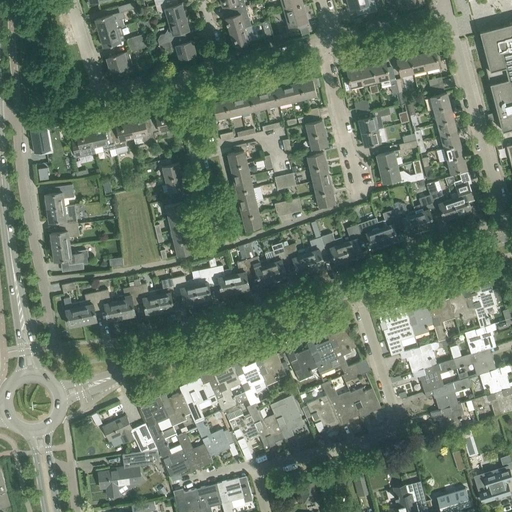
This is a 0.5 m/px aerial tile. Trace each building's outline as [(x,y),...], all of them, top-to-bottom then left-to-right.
[(176,0),(170,0),(155,4),(158,13),(166,10),(169,20),(186,16),(182,3),(178,4),(176,0)] [(220,0),(222,6),(228,4),(229,10),(225,11),(225,12),(229,10),(245,6),(243,0),(220,0)] [(272,0),(281,0),(284,9),(288,8),(303,4),(302,2),(298,3),(297,0),(272,0)] [(351,0),(352,1),(348,2),(350,9),(355,7),(357,14),(370,11),(371,12),(377,10),(374,0),(351,0)] [(386,0),(389,9),(397,7),(394,0),(386,0)] [(95,19),(99,32),(124,25),(122,18),(125,17),(123,11),(136,7),(134,1),(118,6),(120,12),(104,16),(102,16),(102,17),(95,19)] [(288,8),(284,9),(289,25),(285,26),(287,32),(308,26),(306,21),(308,20),(306,14),(302,15),(300,8),(304,7),(303,4),(288,8)] [(245,6),(229,10),(231,16),(226,18),(227,22),(226,22),(227,24),(230,32),(251,25),(245,6)] [(157,39),(159,44),(187,35),(186,30),(189,29),(186,16),(169,20),(170,27),(168,28),(165,33),(160,34),(157,39)] [(262,22),(264,28),(267,38),(273,36),(268,21),(262,22)] [(511,22),(509,23),(510,25),(498,28),(498,26),(480,31),(480,34),(478,35),(478,34),(477,34),(502,131),(511,128),(511,143),(506,145),(511,167),(511,22)] [(124,25),(99,32),(104,46),(110,44),(110,45),(112,44),(112,43),(125,39),(121,26),(124,25)] [(251,25),(230,32),(233,45),(255,39),(251,25)] [(128,38),(129,44),(145,39),(144,33),(128,38)] [(273,35),(275,42),(282,40),(280,33),(273,35)] [(187,35),(159,44),(161,52),(176,48),(179,58),(198,53),(196,53),(193,40),(189,41),(187,35)] [(145,39),(129,44),(131,50),(147,46),(145,39)] [(435,49),(422,53),(426,69),(439,66),(435,49)] [(115,55),(115,54),(113,55),(114,55),(107,57),(111,71),(132,65),(128,51),(115,55)] [(422,53),(410,55),(414,72),(426,69),(422,53)] [(414,72),(410,55),(397,59),(401,75),(414,72)] [(385,61),(373,64),(377,81),(380,80),(382,87),(390,85),(392,93),(396,93),(399,104),(400,104),(401,103),(399,92),(396,79),(390,81),(385,61)] [(373,64),(360,67),(364,84),(377,81),(373,64)] [(364,84),(360,67),(347,70),(351,87),(364,84)] [(441,76),(428,79),(429,86),(443,82),(441,76)] [(313,78),(301,81),(305,98),(317,95),(313,78)] [(402,78),(396,79),(399,92),(405,91),(402,78)] [(301,81),(288,84),(292,101),(305,98),(301,81)] [(443,82),(429,86),(431,92),(444,89),(443,82)] [(371,93),(379,91),(376,83),(369,85),(371,93)] [(288,84),(275,87),(279,104),(292,101),(288,84)] [(279,104),(275,87),(263,90),(267,107),(279,104)] [(267,107),(263,90),(250,93),(254,110),(267,107)] [(431,96),(434,109),(450,105),(447,92),(431,96)] [(250,93),(238,96),(242,113),(254,110),(250,93)] [(238,96),(225,99),(229,116),(242,113),(238,96)] [(212,102),(216,119),(229,116),(225,99),(212,102)] [(354,102),(356,108),(369,105),(367,99),(354,102)] [(369,105),(356,108),(357,114),(370,111),(369,105)] [(450,105),(434,109),(437,121),(453,117),(450,105)] [(306,115),(306,116),(319,113),(317,107),(305,110),(306,115)] [(368,117),(358,119),(361,132),(378,128),(383,127),(381,115),(391,113),(389,107),(376,110),(377,115),(375,115),(368,117)] [(151,118),(150,118),(155,138),(167,136),(166,129),(174,127),(170,112),(156,115),(157,121),(152,122),(151,118)] [(306,122),(309,135),(325,132),(322,119),(320,119),(319,113),(306,116),(307,120),(308,122),(306,122)] [(138,120),(131,121),(134,137),(136,144),(144,142),(143,141),(149,140),(151,141),(154,140),(154,139),(155,138),(150,118),(151,122),(146,123),(144,117),(144,118),(140,119),(140,118),(138,119),(138,120)] [(453,117),(437,121),(441,134),(457,130),(453,117)] [(45,120),(29,123),(35,153),(45,151),(50,150),(47,132),(46,126),(45,120)] [(111,127),(117,153),(128,151),(127,145),(128,145),(126,138),(134,137),(131,121),(116,125),(118,130),(112,131),(111,127)] [(98,129),(90,131),(96,152),(103,150),(104,151),(109,149),(110,155),(117,153),(111,127),(110,127),(111,132),(106,133),(104,127),(100,128),(98,128),(98,129)] [(378,128),(361,132),(364,145),(381,141),(378,128)] [(457,130),(441,134),(444,147),(460,143),(457,130)] [(72,141),(74,151),(76,157),(88,154),(96,152),(90,131),(77,134),(78,140),(72,141)] [(220,134),(221,140),(234,137),(232,131),(220,134)] [(308,149),(320,146),(328,145),(325,132),(309,135),(312,148),(308,149)] [(415,133),(402,136),(404,142),(417,138),(415,133)] [(285,152),(288,152),(291,151),(288,138),(282,139),(285,152)] [(419,145),(418,141),(417,138),(404,142),(399,143),(401,150),(419,145)] [(228,154),(231,166),(247,162),(244,150),(247,149),(246,143),(243,144),(233,146),(235,152),(228,154)] [(460,143),(444,147),(447,160),(464,155),(460,143)] [(320,146),(308,149),(309,155),(307,155),(310,168),(326,164),(323,152),(322,152),(320,146)] [(377,155),(380,168),(397,164),(396,157),(400,156),(399,149),(377,155)] [(269,154),(263,156),(266,168),(273,167),(269,154)] [(464,155),(447,160),(451,173),(467,168),(464,155)] [(163,159),(158,160),(159,167),(163,166),(166,178),(182,175),(179,162),(172,164),(170,157),(163,159)] [(247,162),(231,166),(234,179),(250,175),(247,162)] [(326,164),(310,168),(313,181),(329,177),(326,164)] [(397,164),(380,168),(383,182),(401,178),(405,177),(404,170),(399,171),(397,164)] [(429,165),(424,166),(427,179),(432,177),(429,165)] [(47,167),(38,168),(40,180),(49,179),(47,167)] [(405,177),(401,178),(402,183),(424,178),(422,172),(411,174),(404,170),(405,177)] [(458,192),(451,194),(452,198),(458,214),(458,216),(465,214),(464,212),(471,210),(466,197),(468,196),(468,195),(471,194),(468,183),(471,182),(468,171),(464,172),(460,173),(462,180),(455,182),(456,185),(458,192)] [(293,172),(286,173),(289,186),(296,185),(293,172)] [(286,173),(280,175),(283,188),(289,186),(286,173)] [(182,175),(166,178),(170,197),(183,194),(182,188),(185,187),(182,175)] [(250,175),(234,179),(237,191),(253,187),(250,175)] [(274,176),(276,183),(277,189),(283,188),(280,175),(275,176),(274,176)] [(329,177),(313,181),(316,193),(332,190),(329,177)] [(106,192),(111,191),(108,180),(103,181),(106,192)] [(434,181),(427,183),(435,208),(440,206),(444,219),(458,214),(452,198),(445,200),(442,190),(438,191),(434,181)] [(435,208),(427,183),(426,183),(430,194),(419,198),(421,203),(414,206),(415,210),(416,212),(422,229),(435,224),(429,209),(435,208)] [(45,193),(47,207),(64,205),(63,198),(74,196),(72,184),(58,186),(59,192),(45,193)] [(253,187),(237,191),(240,204),(256,200),(253,187)] [(332,190),(316,193),(319,206),(335,202),(332,190)] [(172,203),(168,204),(165,204),(168,217),(185,213),(182,201),(185,200),(183,194),(170,197),(172,203)] [(299,198),(293,199),(296,212),(302,210),(299,198)] [(293,199),(287,200),(290,213),(296,212),(293,199)] [(256,200),(240,204),(242,216),(259,213),(256,200)] [(287,200),(281,202),(284,214),(290,213),(287,200)] [(422,229),(416,212),(415,210),(408,212),(405,204),(405,205),(404,203),(397,201),(392,203),(399,222),(404,221),(408,233),(422,229)] [(281,202),(274,203),(275,206),(277,216),(284,214),(281,202)] [(64,205),(47,207),(49,221),(63,219),(63,225),(78,223),(76,211),(75,203),(64,205)] [(385,219),(378,221),(386,243),(398,239),(393,224),(399,222),(392,203),(391,203),(393,208),(386,211),(382,212),(385,219)] [(185,213),(168,217),(171,230),(188,226),(185,213)] [(259,213),(242,216),(245,229),(262,225),(259,213)] [(371,218),(358,223),(362,235),(363,237),(368,235),(372,248),(386,243),(378,221),(378,222),(376,217),(371,218)] [(51,232),(53,246),(69,243),(69,236),(79,235),(78,223),(63,225),(64,230),(51,232)] [(357,239),(363,237),(362,235),(358,223),(348,226),(349,227),(347,227),(351,239),(344,242),(349,258),(362,254),(357,239)] [(188,226),(171,230),(174,242),(191,239),(188,226)] [(349,258),(344,242),(342,236),(334,239),(332,232),(321,235),(326,250),(331,248),(336,263),(349,258)] [(313,244),(304,248),(312,269),(312,271),(320,269),(319,266),(325,264),(321,251),(326,250),(321,235),(311,239),(313,244)] [(191,239),(174,242),(177,255),(194,251),(191,239)] [(283,246),(282,241),(272,244),(276,255),(267,258),(269,264),(274,279),(287,275),(283,262),(288,260),(287,255),(283,246)] [(294,242),(287,244),(283,246),(287,255),(288,260),(293,259),(298,273),(312,269),(304,248),(297,250),(294,242)] [(62,244),(53,246),(55,260),(68,258),(69,264),(69,265),(83,263),(88,263),(86,249),(71,251),(70,251),(69,243),(62,244)] [(250,270),(247,258),(243,244),(238,246),(241,257),(241,258),(241,260),(237,262),(238,268),(231,269),(232,274),(233,277),(236,290),(249,287),(246,274),(251,273),(250,270)] [(257,255),(247,258),(250,270),(251,273),(256,271),(261,284),(274,279),(269,264),(267,258),(262,260),(259,261),(257,255)] [(109,258),(110,266),(123,264),(122,256),(109,258)] [(222,265),(211,267),(214,281),(219,280),(222,293),(236,290),(233,277),(232,274),(225,276),(222,265)] [(200,276),(193,278),(193,279),(198,300),(211,298),(208,282),(214,281),(211,267),(199,270),(200,276)] [(185,275),(173,278),(176,291),(181,290),(184,303),(198,300),(193,279),(186,281),(185,275)] [(134,279),(135,285),(138,301),(143,299),(146,314),(160,311),(156,289),(148,291),(147,283),(141,284),(139,278),(134,279)] [(163,288),(156,289),(160,311),(174,308),(171,292),(176,291),(173,278),(161,280),(163,288)] [(468,285),(478,316),(481,327),(490,324),(485,307),(497,304),(497,303),(502,301),(499,291),(494,292),(489,279),(477,283),(479,288),(476,289),(474,283),(468,285)] [(74,281),(62,284),(63,291),(76,288),(74,281)] [(134,301),(138,301),(135,285),(123,288),(124,294),(117,296),(122,318),(136,315),(134,301)] [(464,293),(449,297),(455,317),(462,315),(463,320),(478,316),(468,285),(462,287),(464,293)] [(108,289),(96,291),(99,306),(106,305),(109,320),(122,318),(117,296),(118,300),(111,302),(108,289)] [(86,300),(78,301),(83,323),(97,320),(95,307),(99,306),(96,291),(84,294),(86,300)] [(70,297),(64,298),(70,326),(83,323),(78,301),(71,303),(70,297)] [(426,298),(427,304),(434,324),(439,340),(448,337),(443,320),(455,317),(449,297),(434,302),(432,297),(426,298)] [(411,303),(405,305),(414,335),(429,331),(427,326),(434,324),(427,304),(413,309),(411,303)] [(405,305),(405,304),(393,307),(394,309),(390,310),(390,308),(378,312),(381,322),(385,321),(388,328),(383,330),(391,355),(404,351),(400,340),(414,335),(405,305)] [(481,327),(465,332),(471,353),(477,352),(489,348),(496,346),(491,330),(497,328),(495,322),(490,324),(481,327)] [(348,325),(327,333),(337,357),(338,358),(342,368),(343,368),(345,373),(345,374),(358,368),(356,362),(348,366),(344,354),(351,351),(349,346),(356,343),(348,325)] [(307,342),(318,366),(320,371),(334,365),(331,360),(338,357),(327,333),(327,334),(329,339),(315,345),(312,340),(307,342)] [(439,345),(437,341),(400,352),(402,358),(407,356),(412,372),(431,366),(429,359),(435,357),(432,350),(437,349),(439,345)] [(286,351),(290,360),(299,380),(314,374),(311,369),(318,366),(307,342),(309,348),(295,354),(292,349),(286,351)] [(489,348),(477,352),(471,353),(454,359),(456,368),(473,363),(477,374),(479,374),(496,368),(489,348)] [(259,353),(253,356),(256,361),(264,379),(266,384),(279,379),(278,376),(286,373),(285,370),(289,368),(286,361),(281,363),(281,361),(277,352),(262,359),(259,353)] [(431,366),(412,372),(414,377),(420,375),(424,391),(443,385),(440,373),(456,368),(454,359),(431,366)] [(239,362),(234,364),(241,381),(251,403),(256,401),(260,400),(253,384),(264,379),(256,361),(242,367),(239,362)] [(215,378),(209,381),(213,389),(219,386),(223,395),(217,397),(218,400),(220,405),(222,409),(237,402),(230,386),(241,381),(234,364),(213,373),(215,378)] [(496,368),(479,374),(484,388),(489,387),(491,393),(511,386),(511,381),(509,383),(506,372),(511,370),(509,364),(496,368)] [(345,373),(342,374),(345,381),(361,374),(358,368),(345,374),(345,373)] [(468,377),(443,385),(424,391),(426,396),(434,394),(439,409),(430,411),(430,412),(458,403),(460,403),(462,402),(460,395),(456,396),(455,392),(471,387),(468,377)] [(200,378),(180,387),(191,412),(195,421),(204,417),(198,403),(211,397),(214,402),(218,400),(217,397),(213,389),(209,381),(203,383),(200,378)] [(361,415),(350,392),(350,390),(338,395),(331,379),(322,383),(327,394),(341,425),(346,422),(345,420),(359,414),(360,416),(361,415)] [(364,386),(350,392),(361,415),(381,407),(372,388),(366,391),(364,386)] [(511,386),(491,393),(472,399),(474,408),(491,403),(494,415),(511,409),(511,402),(509,394),(511,392),(511,386)] [(165,393),(159,395),(169,417),(173,425),(187,419),(185,415),(191,412),(180,387),(182,392),(178,394),(178,392),(172,395),(173,396),(168,399),(165,393)] [(307,404),(302,406),(307,418),(312,415),(319,432),(325,429),(329,426),(339,422),(340,425),(341,425),(327,394),(306,403),(307,404)] [(145,406),(141,407),(156,442),(165,437),(158,421),(169,417),(159,395),(143,402),(145,406)] [(285,402),(272,408),(275,413),(285,437),(291,435),(288,429),(303,422),(302,420),(297,409),(295,404),(291,395),(283,398),(285,402)] [(256,401),(251,403),(251,404),(247,405),(251,414),(265,446),(285,437),(275,413),(263,418),(256,401)] [(458,403),(430,412),(432,418),(438,416),(442,431),(461,426),(459,418),(465,417),(460,403),(458,403)] [(214,412),(213,413),(216,419),(222,416),(219,410),(214,412)] [(243,413),(229,419),(242,449),(248,446),(245,440),(259,434),(265,446),(251,414),(245,417),(243,413)] [(145,422),(131,429),(126,417),(118,421),(117,420),(103,426),(109,438),(120,433),(124,441),(134,436),(141,450),(157,448),(157,446),(145,422)] [(204,417),(195,421),(205,443),(211,455),(230,446),(229,443),(233,442),(227,429),(223,431),(222,428),(211,433),(204,417)] [(177,435),(183,449),(193,470),(213,461),(211,455),(205,443),(193,448),(186,432),(177,435)] [(165,437),(156,442),(171,476),(191,467),(192,470),(193,470),(183,449),(172,453),(165,437)] [(117,469),(98,472),(100,487),(106,487),(108,495),(119,494),(117,484),(138,480),(136,471),(140,471),(139,465),(153,463),(152,455),(158,454),(157,448),(141,450),(122,454),(124,466),(116,467),(117,469)] [(460,450),(452,452),(455,461),(463,459),(460,450)] [(511,459),(510,454),(500,457),(502,464),(506,462),(511,460),(511,459)] [(478,487),(482,500),(509,492),(506,482),(505,483),(504,480),(511,478),(508,468),(483,476),(486,485),(478,487)] [(362,494),(370,492),(365,472),(357,474),(362,494)] [(239,477),(217,482),(222,502),(224,511),(234,511),(235,511),(234,509),(231,500),(243,497),(244,502),(253,499),(248,481),(240,483),(239,477)] [(299,485),(304,503),(320,499),(315,480),(299,485)] [(400,506),(388,509),(388,511),(417,511),(417,507),(426,504),(425,500),(420,480),(406,484),(403,485),(403,486),(404,485),(407,495),(399,497),(398,495),(395,496),(395,499),(398,498),(400,506)] [(217,482),(196,488),(201,507),(202,511),(212,511),(211,505),(222,502),(217,482)] [(437,496),(441,511),(445,511),(470,505),(465,487),(437,496)] [(196,488),(174,494),(178,511),(189,511),(201,507),(196,488)] [(140,511),(156,509),(154,500),(131,504),(132,511),(140,511)]
